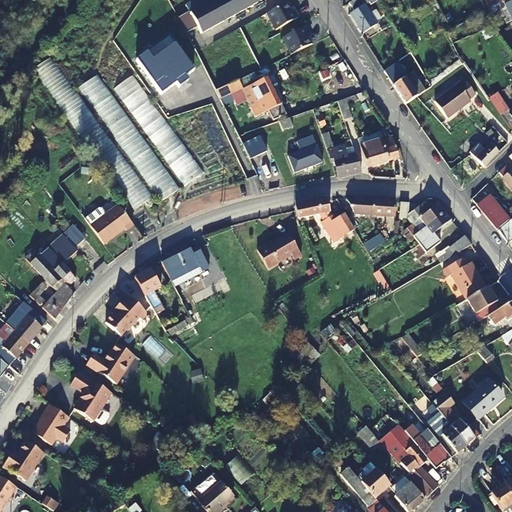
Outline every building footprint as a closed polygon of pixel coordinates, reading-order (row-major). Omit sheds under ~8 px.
[(221,23),(210,3),(203,6),(199,0),(195,0),(184,6),(188,13),(177,19),(185,34),(197,28),(200,35),(221,23)] [(241,12),(234,0),(215,0),(210,3),(221,23),(241,12)] [(262,1),(260,0),(234,0),(241,12),(262,1)] [(370,6),(378,0),(377,0),(354,0),(348,4),(353,12),(350,14),(362,34),(376,26),(364,6),(368,3),(370,6)] [(499,3),(505,0),(485,0),(489,8),(499,3)] [(292,13),(286,3),(266,14),(275,31),(298,19),(294,12),(292,13)] [(484,11),(488,16),(502,8),(499,3),(489,8),(484,11)] [(290,56),(311,46),(306,36),(308,35),(305,28),(282,39),(290,56)] [(146,54),(135,63),(160,97),(175,86),(178,90),(187,83),(184,79),(193,72),(174,46),(152,62),(146,54)] [(67,81),(48,58),(33,70),(51,93),(67,81)] [(447,75),(461,65),(459,60),(444,71),(447,75)] [(407,77),(398,62),(384,72),(405,106),(417,98),(425,92),(413,73),(407,77)] [(267,67),(237,81),(240,87),(254,81),(256,84),(249,87),(250,89),(247,91),(246,88),(241,90),(249,106),(266,98),(263,92),(272,88),(267,78),(271,77),(267,67)] [(428,82),(431,87),(447,75),(444,71),(428,82)] [(94,109),(108,100),(113,108),(117,105),(97,74),(79,86),(94,109)] [(115,87),(133,111),(150,99),(132,75),(115,87)] [(459,84),(435,100),(448,118),(471,102),(470,100),(476,96),(465,80),(459,84)] [(235,93),(242,108),(244,112),(257,106),(262,116),(268,113),(272,122),(285,115),(272,88),(263,92),(266,98),(249,106),(241,90),(240,87),(237,81),(215,92),(219,101),(235,93)] [(489,97),(500,115),(508,110),(497,92),(489,97)] [(219,101),(226,115),(242,108),(235,93),(219,101)] [(336,103),(343,122),(351,119),(344,100),(336,103)] [(499,117),(511,131),(511,112),(509,115),(507,111),(499,117)] [(282,131),(292,127),(289,119),(264,127),(269,143),(284,137),(282,131)] [(399,159),(395,149),(391,137),(389,138),(387,130),(378,133),(380,141),(381,141),(388,163),(398,160),(399,159)] [(477,130),(473,134),(480,142),(484,138),(477,130)] [(490,130),(485,134),(491,140),(496,136),(490,130)] [(328,135),(322,137),(326,150),(332,147),(328,135)] [(296,143),(299,152),(287,157),(294,173),(321,163),(312,137),(296,143)] [(360,147),(366,169),(388,163),(381,141),(380,141),(360,147)] [(478,144),(469,153),(483,168),(498,153),(487,141),(481,147),(478,144)] [(351,147),(345,149),(347,157),(354,155),(351,147)] [(202,172),(183,148),(166,161),(185,185),(202,172)] [(360,174),(354,155),(347,157),(345,149),(345,148),(327,152),(329,160),(329,161),(332,160),(336,176),(339,175),(340,179),(360,174)] [(137,165),(159,202),(178,191),(155,154),(137,165)] [(507,168),(500,174),(503,178),(510,171),(508,168),(507,168)] [(511,173),(510,171),(503,178),(511,188),(511,173)] [(143,178),(122,184),(129,208),(150,202),(143,178)] [(475,205),(491,192),(486,186),(471,200),(475,205)] [(29,219),(39,209),(24,193),(14,202),(29,219)] [(496,231),(509,220),(505,216),(498,207),(490,196),(477,207),(496,231)] [(322,223),(335,244),(355,231),(345,214),(336,220),(333,216),(331,217),(330,214),(327,201),(294,208),(297,221),(320,216),(323,222),(322,223)] [(396,204),(354,201),(354,207),(363,208),(363,210),(372,210),(372,216),(395,217),(396,204)] [(86,224),(100,241),(121,226),(123,227),(130,221),(116,202),(103,211),(99,205),(96,205),(81,217),(86,224)] [(498,207),(505,216),(510,212),(509,210),(503,203),(498,207)] [(409,204),(400,204),(399,219),(407,220),(412,226),(407,229),(413,238),(445,214),(442,210),(438,206),(423,206),(408,216),(409,204)] [(17,212),(8,219),(17,232),(26,224),(17,212)] [(413,238),(419,246),(425,253),(438,245),(433,235),(450,222),(445,214),(413,238)] [(59,228),(65,235),(72,230),(65,222),(62,224),(62,225),(59,228)] [(461,252),(471,246),(454,223),(447,228),(453,236),(446,241),(450,248),(436,257),(441,265),(461,252)] [(267,246),(257,251),(269,271),(292,257),(295,261),(302,257),(288,234),(268,247),(267,246)] [(367,252),(384,243),(380,234),(363,243),(367,252)] [(72,247),(62,236),(39,257),(53,272),(67,288),(76,280),(58,260),(72,247)] [(210,268),(199,247),(197,248),(208,269),(210,268)] [(161,265),(171,283),(199,267),(202,272),(208,269),(197,248),(191,251),(190,249),(161,265)] [(25,259),(45,281),(53,272),(39,257),(33,251),(25,259)] [(82,257),(91,268),(97,263),(89,252),(82,257)] [(466,301),(486,289),(471,264),(467,265),(464,259),(442,272),(447,280),(452,277),(466,301)] [(134,280),(156,316),(163,312),(164,312),(153,294),(167,285),(157,267),(151,271),(150,270),(134,280)] [(57,313),(73,295),(69,291),(67,288),(53,272),(45,281),(55,293),(41,308),(54,320),(59,315),(57,313)] [(29,296),(39,307),(44,301),(40,296),(47,289),(42,284),(29,296)] [(75,286),(69,291),(73,295),(74,294),(78,289),(75,286)] [(497,303),(488,288),(486,289),(466,301),(479,323),(487,318),(499,311),(495,304),(497,303)] [(145,315),(129,299),(123,304),(122,303),(114,311),(116,313),(105,324),(121,339),(139,320),(141,323),(146,318),(145,315)] [(491,332),(478,340),(483,349),(484,348),(502,338),(511,331),(511,303),(499,311),(487,318),(498,332),(494,335),(491,332)] [(9,320),(0,311),(0,319),(2,321),(6,324),(29,344),(46,323),(32,311),(21,323),(12,316),(9,320)] [(167,319),(163,312),(156,316),(160,323),(167,319)] [(171,337),(189,327),(185,322),(168,332),(171,337)] [(0,359),(9,367),(29,344),(6,324),(0,331),(0,359)] [(511,331),(502,338),(511,350),(511,331)] [(401,339),(417,359),(424,355),(408,335),(401,339)] [(134,357),(116,345),(109,355),(109,354),(107,357),(105,360),(104,362),(104,363),(92,356),(86,366),(115,385),(134,357)] [(308,363),(311,367),(316,363),(311,358),(316,352),(309,345),(306,348),(300,354),(308,363)] [(483,349),(477,352),(488,365),(494,360),(484,348),(483,349)] [(302,370),(308,363),(300,354),(293,365),(299,370),(300,369),(302,370)] [(93,422),(111,393),(79,373),(70,385),(85,395),(82,400),(81,399),(74,410),(93,422)] [(475,388),(478,392),(463,404),(477,421),(491,409),(489,406),(492,403),(493,405),(502,398),(486,379),(475,388)] [(0,392),(6,395),(7,393),(11,385),(1,381),(0,383),(0,392)] [(277,387),(284,395),(289,391),(281,382),(277,387)] [(454,397),(448,389),(444,392),(445,393),(445,394),(450,400),(454,397)] [(263,402),(266,406),(274,399),(271,394),(263,402)] [(450,400),(445,394),(432,405),(432,406),(442,418),(466,447),(475,440),(465,428),(459,421),(458,422),(448,411),(455,406),(450,400)] [(64,427),(69,418),(49,405),(43,415),(45,416),(42,420),(41,420),(32,433),(51,446),(56,438),(63,443),(70,431),(64,427)] [(439,439),(436,441),(451,459),(466,447),(442,418),(432,406),(427,411),(433,419),(427,424),(439,439)] [(159,422),(165,430),(174,422),(169,415),(159,422)] [(281,423),(309,455),(317,448),(289,416),(281,423)] [(465,428),(475,440),(480,436),(470,424),(465,428)] [(451,459),(427,431),(420,436),(412,426),(405,432),(437,471),(451,459)] [(409,439),(398,427),(391,434),(401,446),(409,439)] [(380,445),(366,429),(359,435),(375,453),(381,447),(380,445)] [(391,434),(381,442),(410,476),(408,477),(428,499),(439,488),(422,468),(426,464),(415,451),(417,449),(409,439),(401,446),(391,434)] [(159,453),(164,444),(157,440),(152,449),(159,453)] [(44,453),(25,441),(17,455),(13,452),(3,467),(25,481),(44,453)] [(320,448),(325,455),(331,450),(326,443),(320,448)] [(311,457),(316,463),(324,455),(318,450),(311,457)] [(331,450),(325,455),(339,470),(345,466),(331,450)] [(240,485),(254,474),(238,455),(224,466),(240,485)] [(385,497),(383,495),(391,488),(374,469),(371,465),(363,472),(363,475),(357,480),(362,485),(377,503),(385,497)] [(357,480),(348,469),(340,476),(369,510),(367,511),(384,511),(377,503),(362,485),(357,480)] [(0,511),(17,487),(0,476),(0,511)] [(406,511),(412,511),(425,501),(411,484),(408,487),(403,480),(392,490),(397,496),(394,498),(406,511)] [(511,481),(504,487),(490,496),(501,511),(503,511),(511,506),(511,481)] [(221,483),(198,503),(206,511),(219,511),(218,511),(233,498),(221,483)] [(42,504),(53,511),(58,504),(47,496),(42,504)] [(111,511),(114,511),(126,506),(121,500),(108,506),(111,511)]
